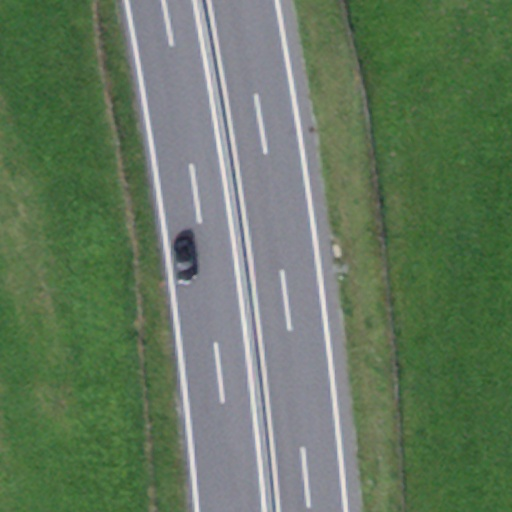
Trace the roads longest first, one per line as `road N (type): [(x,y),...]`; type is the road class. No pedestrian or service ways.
road 1 (trunk): [(158,0),(209,313),(231,511)]
road 2 (trunk): [(309,511),(288,304),(239,0)]
